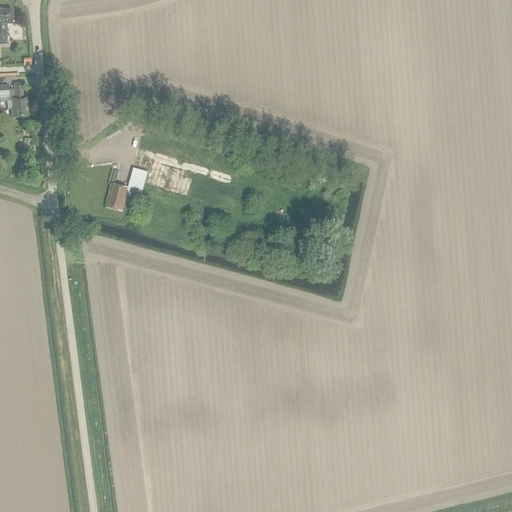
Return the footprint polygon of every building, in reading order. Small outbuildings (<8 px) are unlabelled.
[(6,25),(12,25),(11,11),(1,12),(1,11),(0,11),(0,45),(7,45),(6,25)] [(22,59),(23,67),(32,67),(31,59),(22,59)] [(25,109),(28,109),(27,98),(23,98),(22,84),(14,85),(14,90),(15,99),(12,99),(13,110),(10,110),(11,119),(25,118),(25,109)] [(0,102),(7,102),(7,110),(10,110),(13,110),(12,99),(15,99),(14,90),(8,91),(8,86),(0,86),(0,102)] [(128,189),(127,193),(131,194),(142,197),(148,173),(134,169),(128,189)] [(128,189),(114,186),(108,209),(122,213),(126,197),(127,193),(128,189)]
